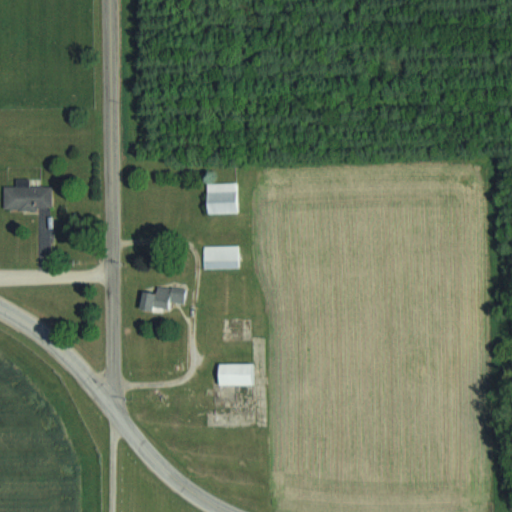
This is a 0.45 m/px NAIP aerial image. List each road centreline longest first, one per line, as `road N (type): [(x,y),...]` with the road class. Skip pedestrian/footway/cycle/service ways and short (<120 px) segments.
road 1 (residential): [(112,409),(107,0)]
road 2 (tertiary): [(228,511),(181,486),(75,364),(0,305)]
